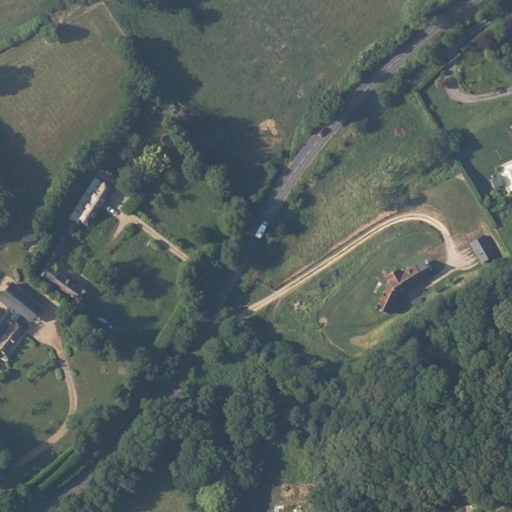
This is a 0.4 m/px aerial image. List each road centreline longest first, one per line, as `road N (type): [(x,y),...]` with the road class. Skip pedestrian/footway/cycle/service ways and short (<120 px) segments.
road 1 (secondary): [(49,511),(87,489),(127,443),(213,323),(262,218),(305,155),(387,68),(477,0)]
road 2 (unknown): [(213,323),(372,230)]
road 3 (unknown): [(511,90),(470,95),(453,86),(456,43),(511,10)]
road 4 (unknown): [(171,374),(43,302)]
road 5 (unknown): [(227,293),(114,210)]
